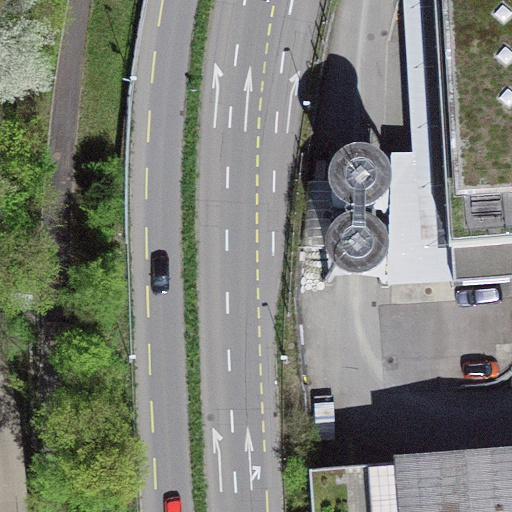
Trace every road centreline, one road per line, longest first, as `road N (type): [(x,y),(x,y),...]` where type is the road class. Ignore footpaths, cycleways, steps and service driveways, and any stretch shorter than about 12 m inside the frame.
road 1 (primary): [(244,511),(233,314),(241,125),(259,0)]
road 2 (primary): [(177,0),(157,221),(172,511)]
